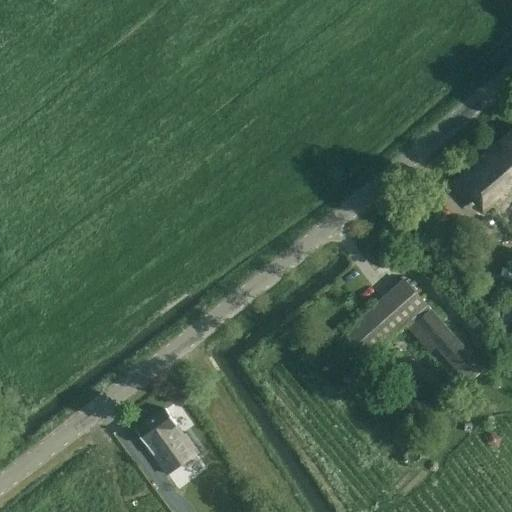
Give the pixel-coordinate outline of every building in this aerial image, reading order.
[(511,130),(500,141),(500,142),(450,185),(467,205),(473,201),(484,214),(493,206),(500,211),(511,200),(511,130)] [(425,244),(450,221),(437,207),(412,230),(425,244)] [(367,359),(405,325),(408,329),(430,354),(437,348),(458,371),(468,383),(484,369),(474,357),(431,309),(428,305),(404,278),(343,332),(367,359)] [(165,408),(135,430),(146,445),(146,446),(153,455),(167,474),(197,453),(177,424),(165,408)] [(168,511),(174,508),(138,460),(68,511),(168,511)]
